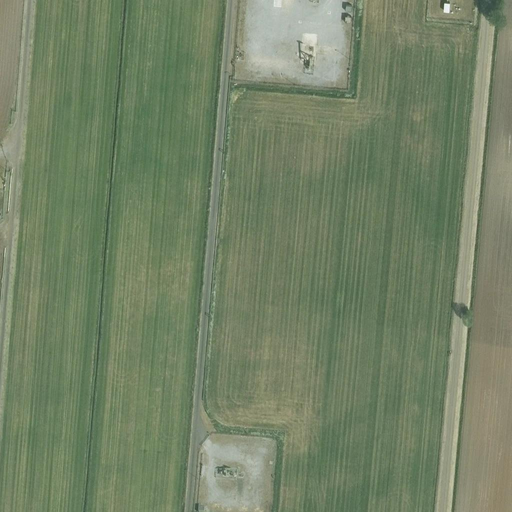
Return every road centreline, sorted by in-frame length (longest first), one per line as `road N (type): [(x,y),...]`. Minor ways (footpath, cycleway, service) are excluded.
road 1 (unclassified): [(487,0),(441,511)]
road 2 (track): [(232,0),(189,511)]
road 3 (track): [(31,0),(0,388)]
